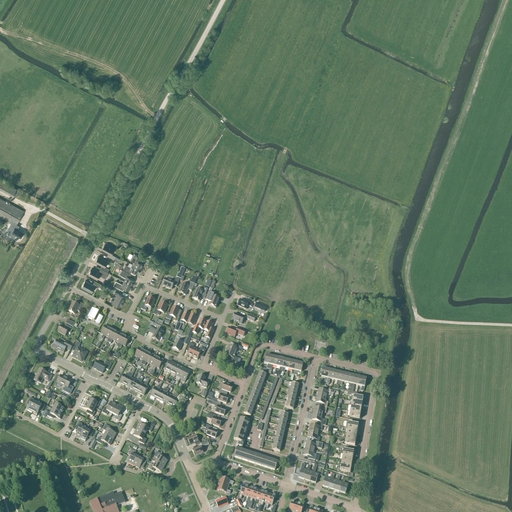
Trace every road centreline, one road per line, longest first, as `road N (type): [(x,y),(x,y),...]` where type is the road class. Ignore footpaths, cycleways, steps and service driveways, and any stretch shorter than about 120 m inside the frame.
road 1 (tertiary): [(67,287),(223,0)]
road 2 (residential): [(351,507),(377,376),(316,358)]
road 3 (residential): [(285,485),(316,358)]
